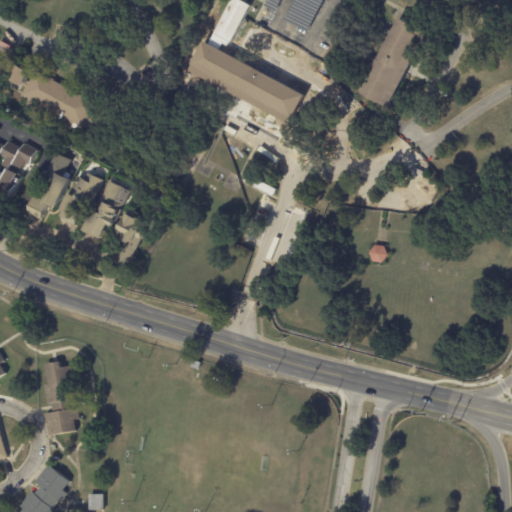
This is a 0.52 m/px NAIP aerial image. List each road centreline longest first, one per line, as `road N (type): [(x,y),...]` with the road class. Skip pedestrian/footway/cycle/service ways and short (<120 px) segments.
road 1 (tertiary): [(461,405),(240,345),(0,263)]
road 2 (residential): [(133,0),(215,112),(306,165),(240,345)]
